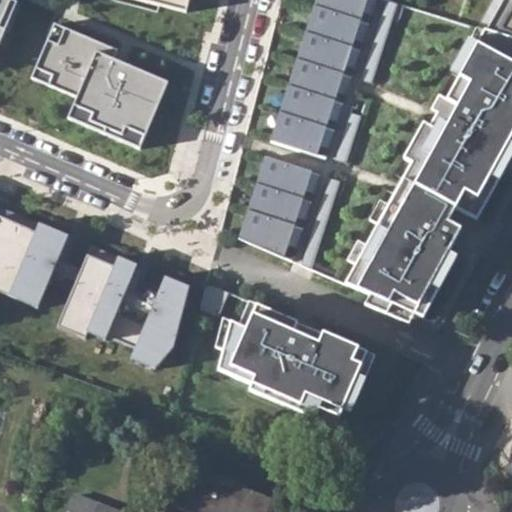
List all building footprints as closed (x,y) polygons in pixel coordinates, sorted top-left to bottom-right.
[(0,0),(0,48),(19,1),(15,0),(0,0)] [(137,0),(137,1),(194,16),(198,0),(137,0)] [(368,0),(316,0),(271,141),(317,157),(368,0)] [(119,50),(56,23),(32,79),(78,100),(71,121),(141,149),(168,83),(115,60),(119,50)] [(511,40),(485,32),(448,100),(439,95),(430,110),(450,121),(442,135),(423,124),(403,160),(412,164),(402,182),(451,220),(463,227),(472,211),(481,216),(507,168),(499,163),(511,139),(511,40)] [(312,173),(265,157),(238,240),(284,259),(312,173)] [(443,233),(395,195),(345,286),(423,320),(439,292),(430,287),(457,240),(443,233)] [(0,209),(0,293),(44,308),(70,232),(0,209)] [(165,371),(195,286),(166,276),(159,295),(134,286),(141,266),(91,248),(64,323),(136,349),(133,359),(165,371)] [(367,354),(257,306),(246,330),(230,323),(218,372),(300,407),(298,413),(315,421),(319,410),(339,419),(367,354)] [(169,505),(186,511),(272,511),(276,502),(183,468),(169,505)]
